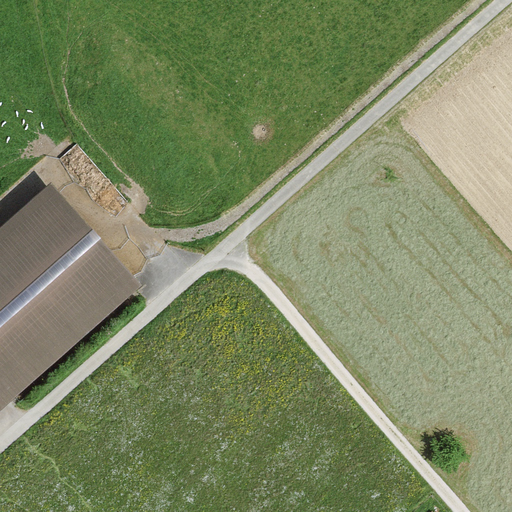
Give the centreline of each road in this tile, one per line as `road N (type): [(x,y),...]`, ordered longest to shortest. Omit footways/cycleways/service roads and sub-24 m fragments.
road 1 (track): [(0,451),(511,4)]
road 2 (track): [(223,259),(254,277),(459,511)]
